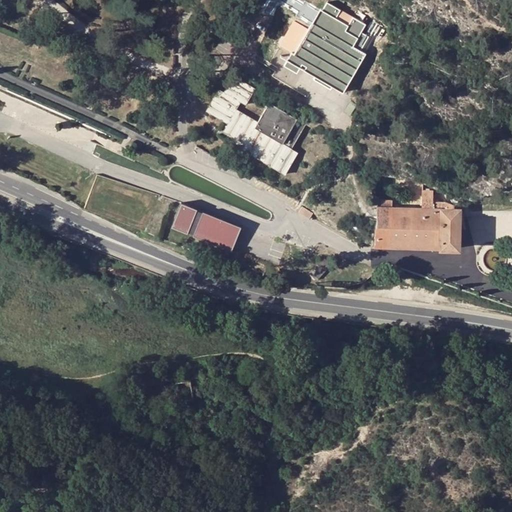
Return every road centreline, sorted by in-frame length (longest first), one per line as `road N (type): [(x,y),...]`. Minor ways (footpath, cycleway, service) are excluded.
road 1 (secondary): [(511,330),(227,285)]
road 2 (secondary): [(227,285),(0,185)]
road 3 (secondary): [(0,203),(227,285)]
road 4 (track): [(126,484),(0,481)]
